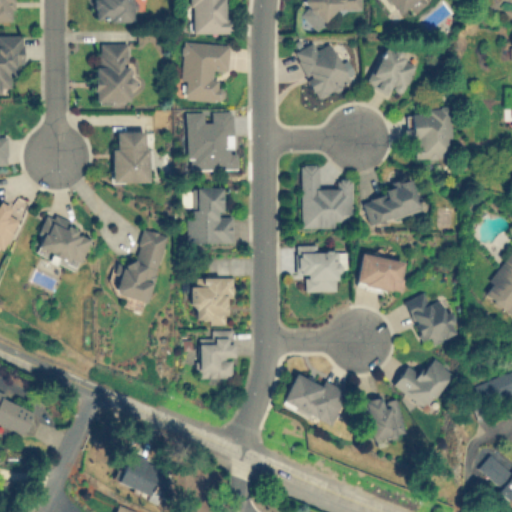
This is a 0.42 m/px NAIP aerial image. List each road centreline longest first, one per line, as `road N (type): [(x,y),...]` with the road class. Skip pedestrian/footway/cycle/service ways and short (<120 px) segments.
road 1 (residential): [(241,450),(262,339),(259,0)]
road 2 (tertiary): [(0,346),(381,511)]
road 3 (residential): [(54,0),(51,153)]
road 4 (residential): [(95,388),(45,505)]
